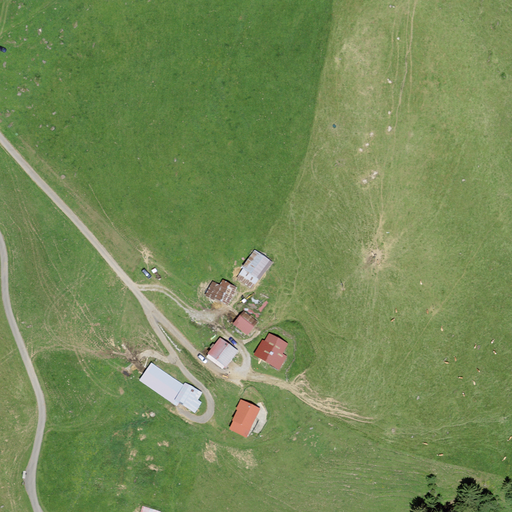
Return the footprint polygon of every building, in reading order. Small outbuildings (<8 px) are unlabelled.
[(271,262),(255,251),(242,269),(244,270),(237,279),(251,288),(257,279),(259,280),(271,262)] [(236,288),(223,281),(220,286),(213,283),(207,295),(227,305),(236,288)] [(256,322),(243,313),(234,325),(247,334),(256,322)] [(287,344),(269,335),(265,343),(263,341),(255,357),(263,361),(279,369),(285,357),(281,355),(287,344)] [(236,351),(220,340),(209,355),(225,366),(236,351)] [(181,385),(152,365),(140,381),(170,401),(181,385)] [(201,393),(186,384),(176,401),(195,413),(201,403),(196,401),(201,393)] [(259,410),(241,401),(237,410),(239,411),(230,430),(246,437),(259,410)]
